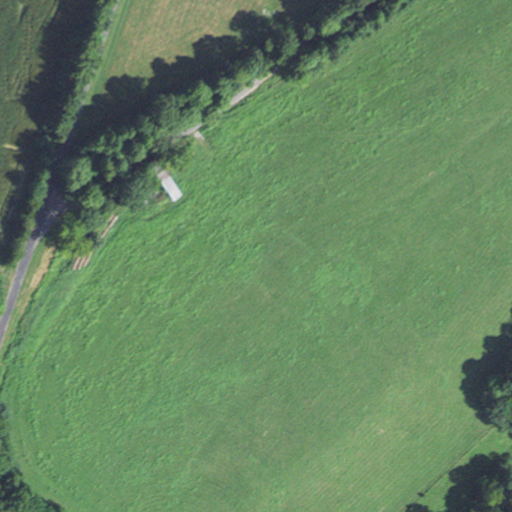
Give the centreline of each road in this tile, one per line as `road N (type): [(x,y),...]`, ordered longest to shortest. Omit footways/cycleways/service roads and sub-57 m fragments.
road 1 (residential): [(35,234),(380,0)]
road 2 (residential): [(115,0),(0,340)]
road 3 (residential): [(107,192),(0,344)]
